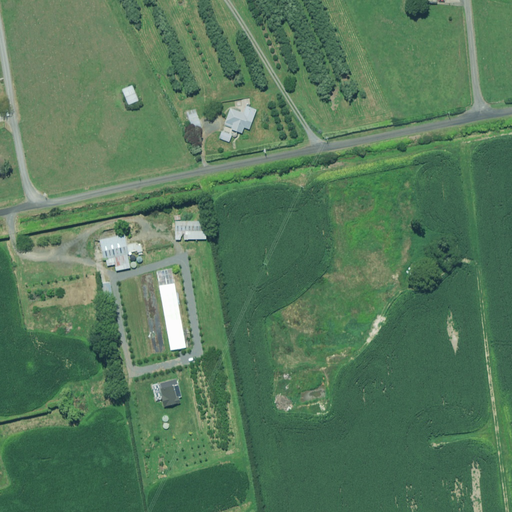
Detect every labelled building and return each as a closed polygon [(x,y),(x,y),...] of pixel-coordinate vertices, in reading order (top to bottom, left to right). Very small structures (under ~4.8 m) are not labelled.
[(140,101),(134,86),(124,90),(130,105),(140,101)] [(258,110),(246,106),(244,113),(231,108),(225,126),(244,133),(246,128),(251,130),(258,110)] [(204,128),(197,109),(188,113),(194,132),(204,128)] [(234,135),(223,131),(221,139),(231,142),(234,135)] [(208,240),(208,221),(177,222),(177,240),(208,240)] [(128,245),(126,235),(101,240),(105,260),(107,260),(109,266),(116,265),(118,271),(126,269),(127,273),(132,272),(127,246),(128,245)] [(187,348),(173,269),(158,272),(172,351),(187,348)]
